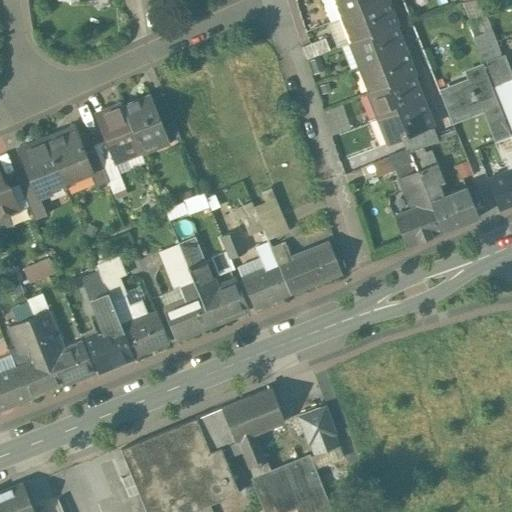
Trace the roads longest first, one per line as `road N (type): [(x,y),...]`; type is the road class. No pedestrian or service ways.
road 1 (secondary): [(371,305),(0,453)]
road 2 (residential): [(279,0),(371,305)]
road 3 (residential): [(28,109),(270,0)]
road 4 (secondary): [(511,243),(371,305)]
